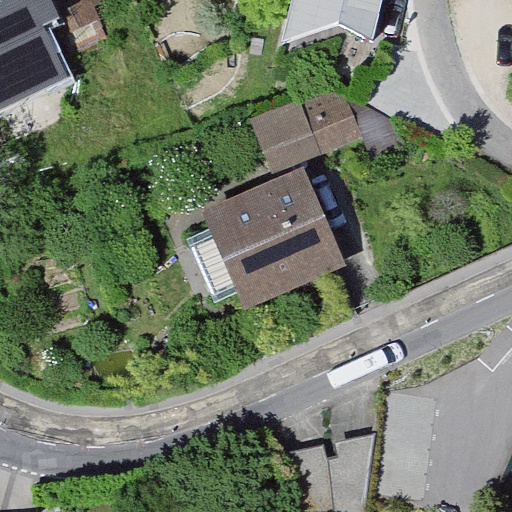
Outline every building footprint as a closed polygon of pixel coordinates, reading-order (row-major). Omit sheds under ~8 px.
[(0,0),(0,112),(74,76),(49,25),(62,19),(52,0),(0,0)] [(386,0),(294,0),(296,2),(279,63),(366,80),(386,0)] [(348,98),(271,125),(285,163),(361,136),(348,98)] [(338,264),(298,180),(213,220),(254,304),(338,264)] [(286,453),(295,511),(355,511),(382,507),(388,429),(286,453)]
